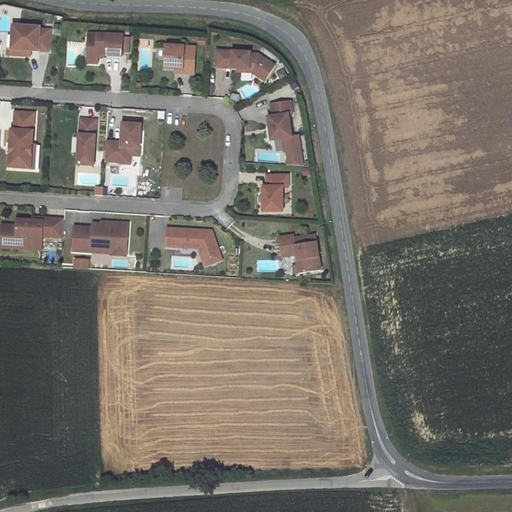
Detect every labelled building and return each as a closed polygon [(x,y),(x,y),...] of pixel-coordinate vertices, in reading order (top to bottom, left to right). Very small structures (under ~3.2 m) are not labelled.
[(40,27),(13,26),(13,35),(12,49),(31,50),(49,51),(50,30),(40,29),(40,27)] [(97,40),(88,39),(87,63),(98,63),(98,55),(122,56),(123,35),(97,34),(97,40)] [(12,49),(13,35),(9,35),(8,55),(31,56),(31,50),(12,49)] [(165,68),(175,69),(183,69),(183,73),(194,74),(196,47),(166,45),(165,68)] [(251,52),(217,51),(216,68),(237,69),(253,70),(267,78),(276,65),(258,54),(251,54),(251,52)] [(237,69),(236,72),(252,73),(265,81),(267,78),(253,70),(237,69)] [(273,117),(268,117),(272,140),(283,139),(292,137),(289,115),(293,114),(291,101),(271,104),(273,117)] [(34,114),(15,113),(14,130),(12,130),(11,144),(10,154),(10,167),(31,169),(32,145),(34,114)] [(97,120),(80,120),(78,165),(94,166),(97,120)] [(141,125),(123,124),(122,142),(106,142),(105,161),(121,162),(121,155),(140,156),(141,125)] [(292,137),(283,139),(285,151),(287,151),(300,149),(298,136),(292,137)] [(300,149),(287,151),(288,161),(301,159),(300,149)] [(256,162),(277,162),(278,152),(256,152),(256,162)] [(121,155),(121,162),(121,164),(139,165),(140,156),(121,155)] [(288,175),(267,176),(267,187),(263,187),(263,212),(283,212),(283,187),(288,187),(288,175)] [(17,226),(2,225),(0,248),(16,249),(16,242),(42,244),(43,237),(63,238),(64,220),(43,218),(43,221),(33,221),(17,220),(17,226)] [(93,228),(75,227),(73,251),(92,252),(92,245),(108,246),(112,250),(111,254),(111,255),(127,256),(129,224),(113,223),(113,226),(102,226),(102,224),(93,223),(93,228)] [(168,229),(167,246),(199,248),(205,266),(222,260),(212,231),(168,229)] [(294,235),(279,237),(281,252),(296,250),(297,255),(298,265),(300,273),(321,270),(316,235),(295,238),(294,235)] [(92,245),(92,252),(111,254),(112,250),(108,246),(92,245)] [(55,261),(54,253),(44,254),(46,263),(55,261)] [(72,259),(72,271),(87,271),(88,259),(72,259)] [(276,272),(276,261),(257,261),(257,272),(276,272)]
